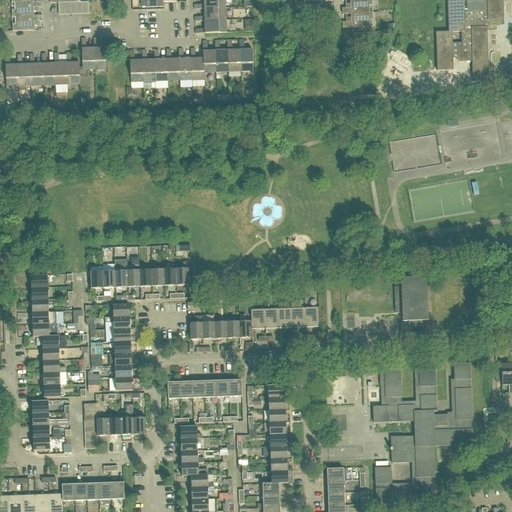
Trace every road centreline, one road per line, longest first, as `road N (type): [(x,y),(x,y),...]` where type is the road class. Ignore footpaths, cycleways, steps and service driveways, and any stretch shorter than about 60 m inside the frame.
road 1 (residential): [(293,511),(308,494),(303,374),(248,359),(159,361)]
road 2 (residential): [(149,458),(17,459),(11,372)]
road 3 (residential): [(0,42),(128,31)]
